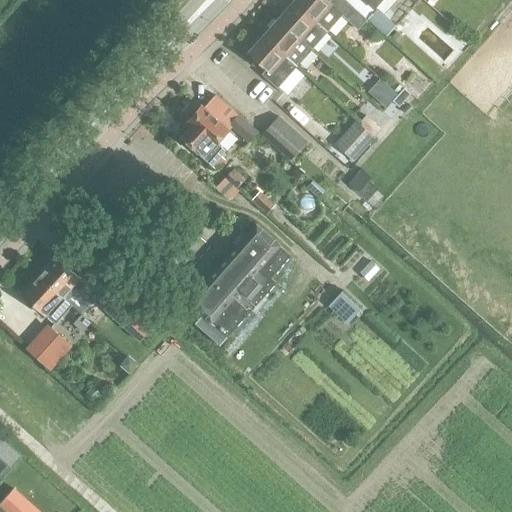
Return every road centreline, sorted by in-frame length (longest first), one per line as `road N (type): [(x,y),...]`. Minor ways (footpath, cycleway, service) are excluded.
road 1 (secondary): [(0,231),(191,18)]
road 2 (track): [(107,511),(0,415)]
